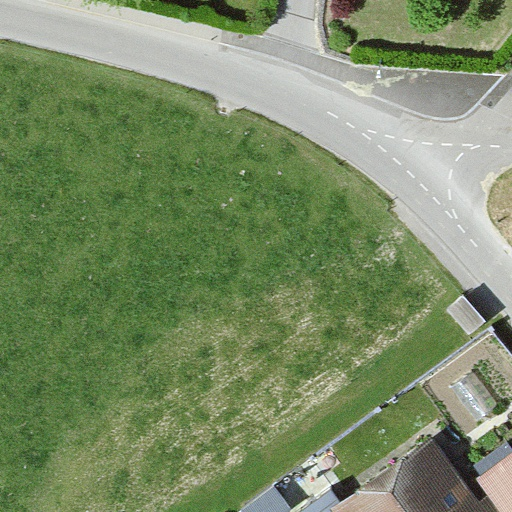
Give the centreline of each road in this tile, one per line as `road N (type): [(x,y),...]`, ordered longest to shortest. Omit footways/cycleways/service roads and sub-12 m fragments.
road 1 (unclassified): [(0,17),(281,91)]
road 2 (unclassified): [(281,91),(424,173)]
road 3 (unclassified): [(424,173),(511,282)]
